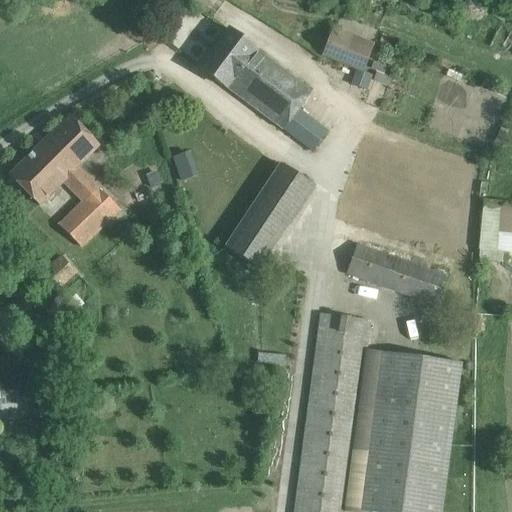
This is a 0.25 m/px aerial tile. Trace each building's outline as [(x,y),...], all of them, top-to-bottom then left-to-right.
[(253,47),(230,30),(217,47),(219,49),(215,53),(213,52),(201,69),(227,89),(227,88),(244,100),(244,99),(248,102),(247,103),(271,121),(282,130),(283,129),(311,151),(324,134),(297,111),(311,93),(257,52),(253,47)] [(372,51),(334,36),(325,58),(364,73),(372,51)] [(100,148),(70,117),(10,176),(40,207),(64,184),(82,202),(58,225),(82,250),(121,213),(78,169),(100,148)] [(457,174),(394,152),(363,141),(335,220),(380,235),(390,204),(377,200),(383,184),(407,192),(408,189),(447,202),(457,174)] [(191,150),(174,157),(183,181),(200,174),(191,150)] [(315,185),(280,162),(225,248),(260,271),(315,185)] [(156,171),(146,175),(151,189),(162,185),(156,171)] [(484,200),(480,249),(497,251),(502,202),(484,200)] [(446,277),(358,246),(347,275),(435,306),(446,277)] [(77,273),(62,256),(45,270),(60,288),(77,273)] [(76,295),(65,305),(74,314),(84,304),(76,295)] [(344,511),(370,323),(323,313),(295,511),(344,511)] [(441,511),(462,364),(382,354),(361,511),(441,511)] [(258,365),(285,367),(286,356),(258,355),(258,365)] [(0,374),(0,395),(5,423),(51,419),(49,370),(0,374)]
